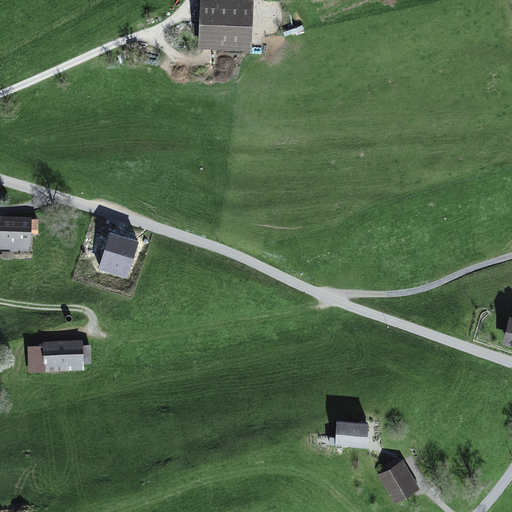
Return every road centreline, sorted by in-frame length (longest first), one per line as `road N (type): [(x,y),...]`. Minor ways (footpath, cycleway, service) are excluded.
road 1 (tertiary): [(511,360),(176,229),(0,175)]
road 2 (track): [(194,0),(182,17),(0,89)]
road 3 (track): [(335,293),(392,296),(511,256)]
